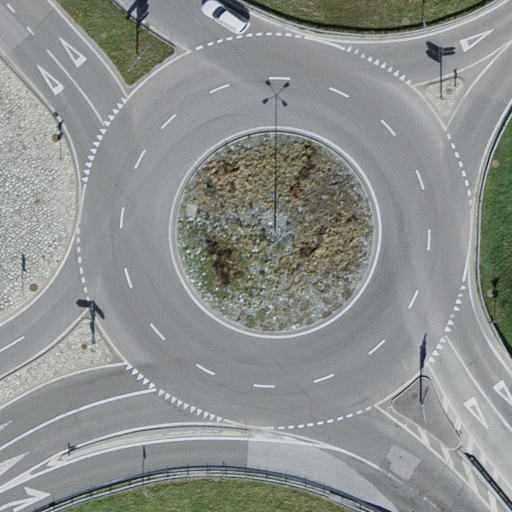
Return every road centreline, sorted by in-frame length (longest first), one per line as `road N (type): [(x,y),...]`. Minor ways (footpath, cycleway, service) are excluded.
road 1 (motorway): [(0,503),(140,459),(207,453),(323,468),(418,511)]
road 2 (motorway): [(0,449),(89,404),(219,375)]
road 3 (secondary): [(0,1),(97,113),(128,177)]
road 4 (tertiary): [(465,0),(389,19),(307,16),(258,0)]
road 5 (secondary): [(286,384),(402,467),(447,511)]
road 6 (tertiary): [(511,31),(395,75),(323,85)]
road 7 (secondary): [(120,226),(125,268),(154,326),(219,375)]
road 8 (secondary): [(272,77),(191,101),(144,146),(128,177)]
road 9 (secondary): [(286,384),(368,355),(394,330),(421,283)]
road 10 (motorway): [(120,226),(48,319),(0,352)]
road 11 (secondary): [(511,429),(450,343),(421,283)]
road 12 (tertiary): [(427,206),(511,60)]
road 13 (secondary): [(427,206),(402,143),(355,99),(323,85)]
road 14 (secondary): [(272,77),(172,0)]
